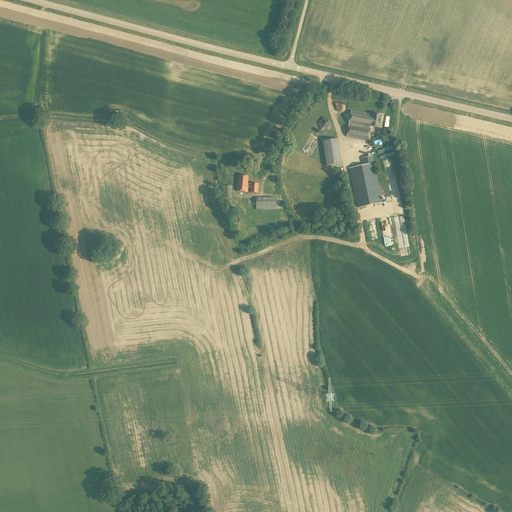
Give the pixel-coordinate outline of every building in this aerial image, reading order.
[(372,114),(352,111),(347,137),(368,141),(371,126),(379,128),(381,115),(373,113),(372,114)] [(327,133),(331,128),(328,118),(323,117),(318,123),(321,130),(321,132),(327,133)] [(326,166),(342,163),(338,139),(323,141),(326,166)] [(357,208),(382,203),(372,156),(362,158),(363,165),(349,168),(357,208)] [(247,183),(248,176),(239,175),(238,183),(237,183),(236,191),(247,192),(248,187),(251,187),(251,192),(258,193),(258,184),(252,184),(251,184),(248,184),(247,183)] [(224,198),(232,197),(231,185),(223,186),(224,198)] [(276,210),(276,198),(256,198),(256,210),(276,210)]
